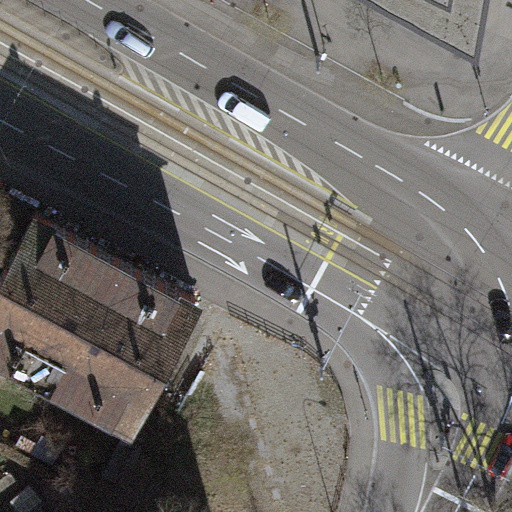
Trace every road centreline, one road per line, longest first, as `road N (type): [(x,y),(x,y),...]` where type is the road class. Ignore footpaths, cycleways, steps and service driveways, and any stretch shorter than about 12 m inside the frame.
road 1 (primary): [(0,115),(476,374)]
road 2 (primary): [(511,240),(88,0)]
road 3 (primary): [(427,511),(476,374)]
